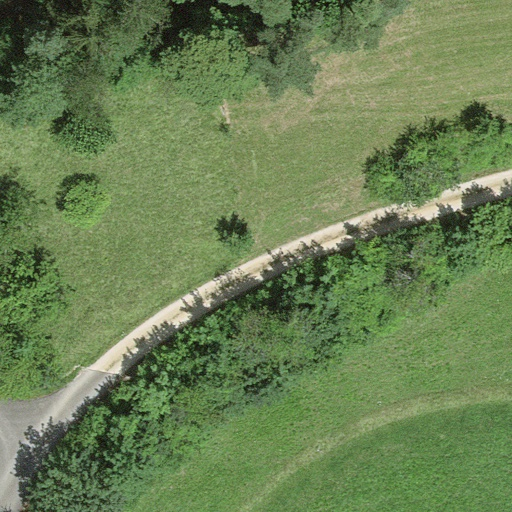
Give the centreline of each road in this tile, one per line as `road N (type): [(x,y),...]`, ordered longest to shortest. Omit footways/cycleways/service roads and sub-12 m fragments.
road 1 (track): [(10,457),(194,302),(287,254),(511,178)]
road 2 (track): [(268,511),(327,445),(402,420),(511,406)]
